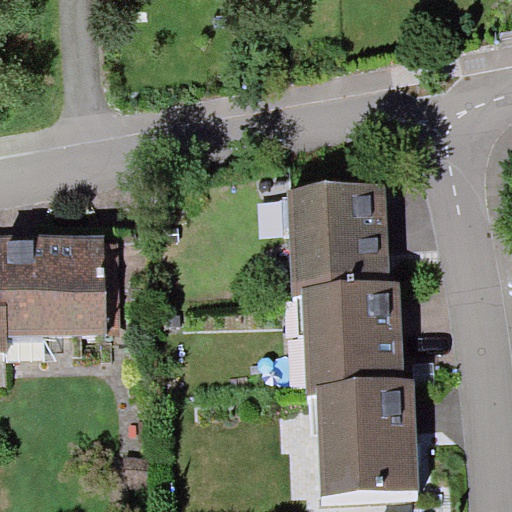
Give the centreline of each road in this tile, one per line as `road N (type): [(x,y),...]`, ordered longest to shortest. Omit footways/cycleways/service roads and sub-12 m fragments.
road 1 (residential): [(443,118),(479,317),(499,511)]
road 2 (residential): [(87,164),(255,135),(443,118)]
road 3 (residential): [(87,164),(74,0)]
